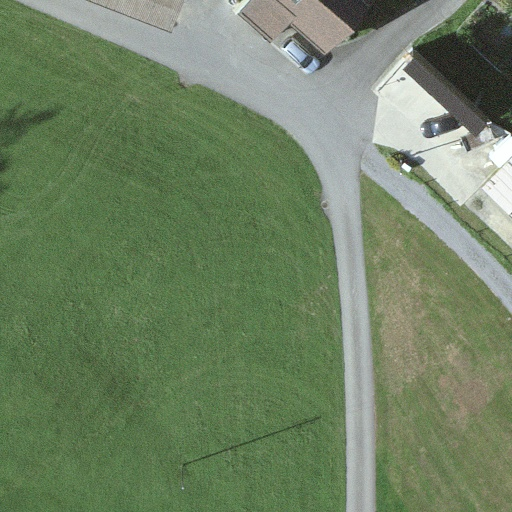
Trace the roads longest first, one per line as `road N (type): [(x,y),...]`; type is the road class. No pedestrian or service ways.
road 1 (residential): [(48,0),(299,108),(338,158),(353,269),(361,511)]
road 2 (unknown): [(353,166),(379,55),(467,0)]
